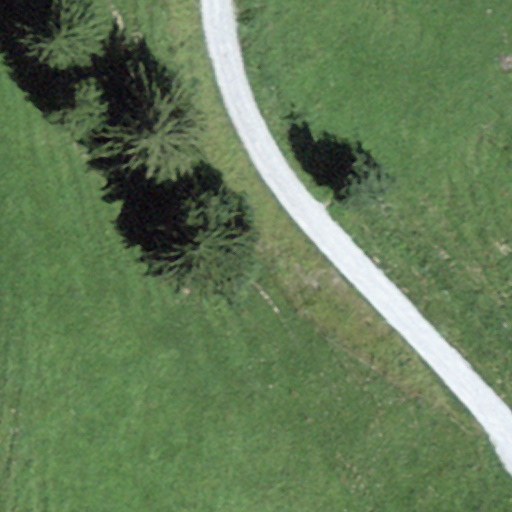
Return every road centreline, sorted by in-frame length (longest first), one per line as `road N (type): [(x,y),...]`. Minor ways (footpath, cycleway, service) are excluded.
road 1 (track): [(375,290),(261,149),(236,90),(217,0)]
road 2 (track): [(375,290),(511,427)]
road 3 (track): [(511,373),(375,290)]
